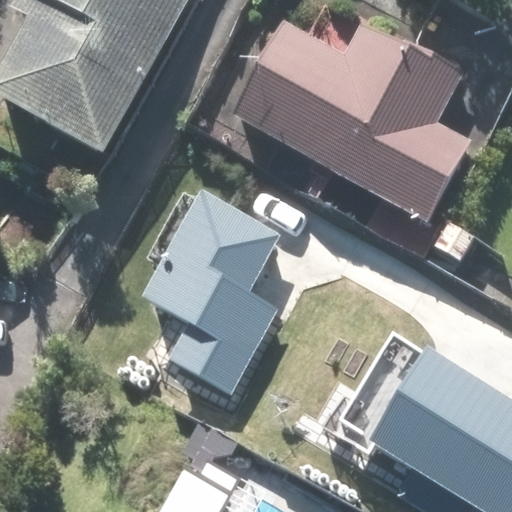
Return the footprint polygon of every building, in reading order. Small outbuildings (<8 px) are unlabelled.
[(25,0),(17,15),(37,25),(0,95),(0,103),(108,161),(193,0),(25,0)] [(290,32),(240,122),(431,226),(474,148),(438,128),(464,80),(367,27),(347,63),(290,32)] [(161,372),(226,407),(275,318),(254,307),(284,253),(197,206),(137,316),(179,339),(161,372)] [(511,371),(511,323),(450,289),(421,342),(503,388),(511,371)] [(511,511),(511,396),(430,350),(364,466),(446,511),(511,511)]
